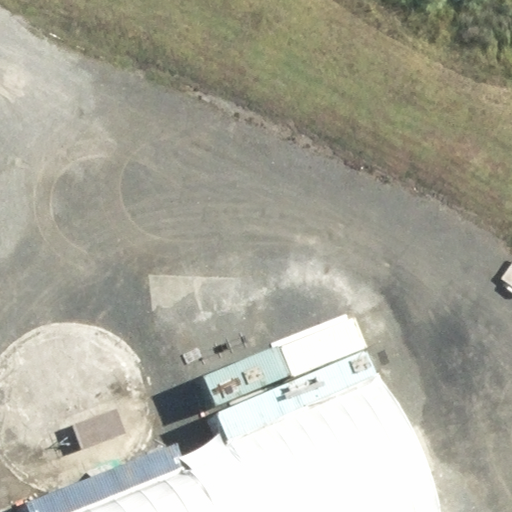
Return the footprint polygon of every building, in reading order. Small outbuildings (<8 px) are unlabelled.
[(373,376),(360,346),(207,411),(220,440),(373,376)] [(430,511),(373,376),(220,440),(250,511),(430,511)] [(44,511),(176,459),(164,429),(10,491),(18,511),(44,511)] [(250,511),(220,440),(176,459),(197,511),(250,511)] [(197,511),(176,459),(44,511),(197,511)]
